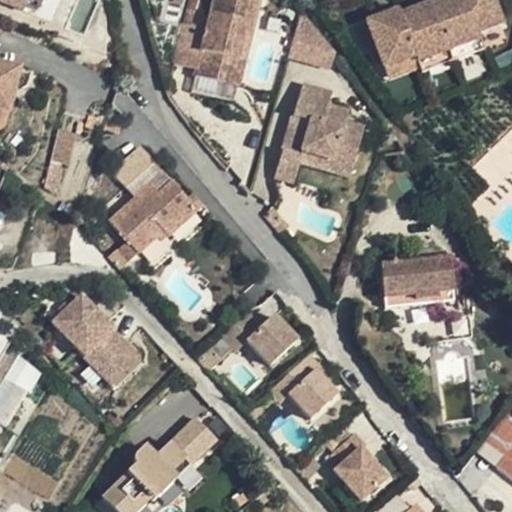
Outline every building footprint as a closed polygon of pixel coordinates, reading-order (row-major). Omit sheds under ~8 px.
[(36,0),(13,0),(32,9),(36,0)] [(189,22),(180,20),(169,60),(193,66),(191,74),(219,81),(231,36),(246,40),(256,0),(210,0),(204,26),(189,22)] [(195,0),(185,0),(180,20),(189,22),(195,0)] [(464,0),(451,0),(452,2),(446,4),(444,0),(441,0),(430,4),(448,52),(479,40),(477,35),(464,0)] [(490,0),(464,0),(477,35),(500,26),(490,0)] [(430,4),(416,10),(418,15),(412,17),(410,12),(398,16),(414,58),(416,63),(448,52),(430,4)] [(397,11),(382,17),(385,21),(379,24),(377,19),(366,23),(383,70),(414,58),(398,16),(397,11)] [(296,27),(289,59),(330,67),(336,35),(296,27)] [(246,40),(231,36),(219,81),(234,85),(246,40)] [(479,40),(448,52),(452,63),(483,51),(479,40)] [(452,63),(448,52),(416,63),(418,70),(420,75),(452,63)] [(416,63),(414,58),(383,70),(387,81),(418,70),(416,63)] [(27,65),(0,59),(0,107),(17,111),(27,65)] [(219,81),(191,74),(188,88),(231,100),(234,85),(219,81)] [(331,95),(302,86),(293,116),(300,118),(297,128),(289,127),(282,151),(302,157),(303,154),(333,162),(330,173),(350,179),(364,130),(348,125),(351,113),(328,107),(331,95)] [(293,116),(289,127),(297,128),(300,118),(293,116)] [(73,153),(80,155),(85,136),(58,129),(42,189),(62,194),(73,153)] [(147,146),(117,170),(131,188),(160,163),(147,146)] [(282,151),(274,181),(293,187),(299,165),(330,173),(333,162),(303,154),(302,157),(282,151)] [(160,163),(131,188),(140,199),(156,186),(164,194),(177,183),(160,163)] [(156,186),(115,220),(142,254),(161,238),(168,233),(171,236),(172,237),(201,213),(192,201),(177,183),(164,194),(156,186)] [(192,201),(201,213),(208,208),(199,195),(192,201)] [(274,211),(266,217),(283,237),(290,232),(274,211)] [(171,236),(168,233),(161,238),(164,242),(171,236)] [(446,261),(380,268),(386,326),(452,320),(446,261)] [(79,298),(59,328),(106,383),(136,358),(95,309),(91,313),(79,298)] [(266,329),(254,314),(225,339),(238,355),(251,344),(273,370),(302,346),(279,318),(266,329)] [(0,423),(6,427),(40,369),(17,356),(0,384),(0,423)] [(323,369),(313,357),(271,393),(280,403),(282,405),(290,398),(312,423),(338,399),(325,383),(317,374),(323,369)] [(136,358),(106,383),(119,398),(149,373),(136,358)] [(323,369),(317,374),(325,383),(331,379),(323,369)] [(280,403),(271,393),(263,401),(271,411),(280,403)] [(263,401),(246,415),(255,424),(271,411),(263,401)] [(510,449),(496,466),(511,479),(511,419),(509,417),(494,436),(510,449)] [(325,445),(335,456),(357,436),(347,425),(325,445)] [(143,446),(134,456),(162,489),(174,478),(168,472),(197,446),(182,430),(154,458),(143,446)] [(162,489),(134,456),(134,459),(136,463),(102,497),(117,511),(136,511),(150,499),(152,501),(163,490),(162,489)] [(313,456),(296,472),(306,483),(323,468),(313,456)] [(335,456),(327,464),(336,475),(344,468),(335,456)] [(370,467),(373,464),(368,457),(364,461),(370,467)] [(370,467),(349,489),(362,505),(390,482),(373,464),(370,467)] [(419,482),(409,490),(415,497),(425,488),(419,482)] [(349,489),(346,485),(333,497),(346,511),(354,511),(362,505),(349,489)] [(420,511),(417,508),(412,511),(411,511),(400,500),(386,511),(420,511)]
